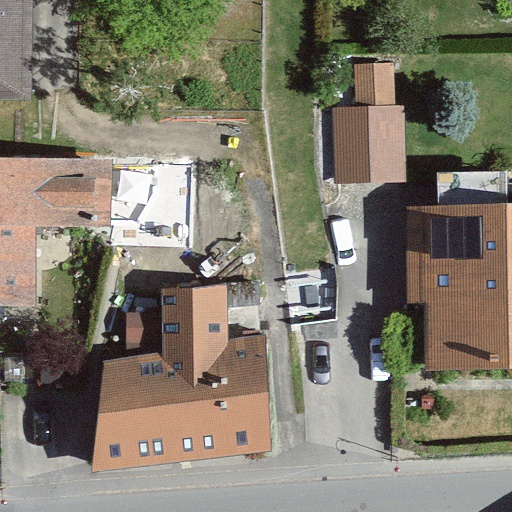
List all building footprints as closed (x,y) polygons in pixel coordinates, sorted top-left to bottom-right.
[(0,0),(0,91),(29,92),(30,0),(0,0)] [(333,106),(334,182),(405,182),(405,107),(396,107),(396,64),(355,64),(355,106),(333,106)] [(103,165),(0,165),(0,320),(23,320),(23,239),(102,239),(103,165)] [(511,204),(387,208),(390,308),(408,307),(411,383),(511,379),(511,204)] [(163,354),(105,361),(94,469),(271,449),(264,335),(230,340),(228,284),(163,288),(163,354)]
